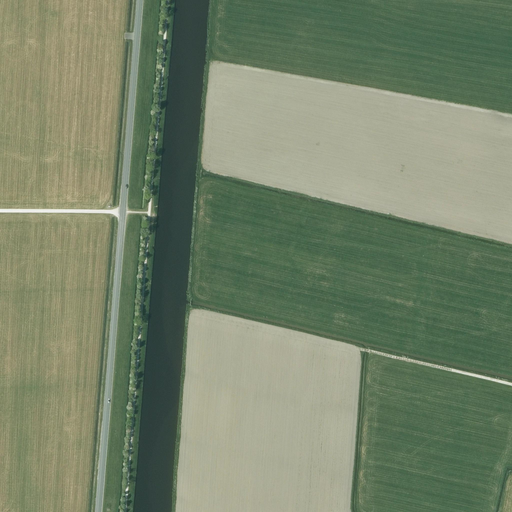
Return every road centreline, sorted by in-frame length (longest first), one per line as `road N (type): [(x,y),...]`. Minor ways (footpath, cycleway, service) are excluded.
road 1 (secondary): [(139,0),(98,511)]
road 2 (unknown): [(367,349),(511,383)]
